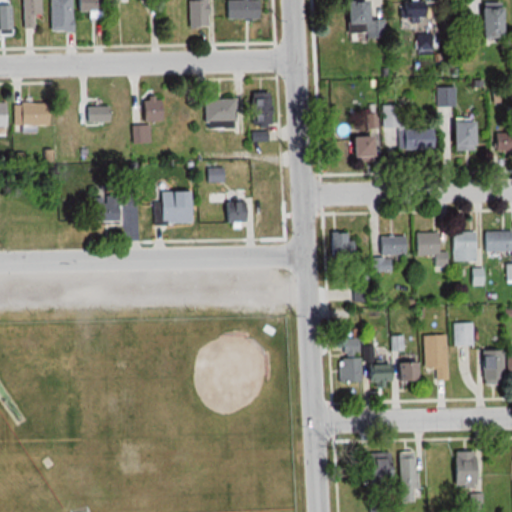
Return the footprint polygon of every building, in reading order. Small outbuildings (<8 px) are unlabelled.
[(18,0),(18,27),(30,27),(30,14),(37,14),(37,0),(18,0)] [(68,30),(68,0),(46,0),(46,30),(68,30)] [(73,0),(74,11),(85,11),(85,17),(101,16),(100,0),(114,0),(73,0)] [(143,0),(144,21),(158,21),(158,0),(143,0)] [(184,0),(185,27),(205,27),(205,0),(184,0)] [(223,0),(224,19),(258,18),(257,0),(223,0)] [(339,1),(340,24),(355,24),(355,30),(364,30),(364,36),(377,35),(376,19),(362,20),(361,0),(339,1)] [(428,28),(428,2),(396,2),(396,23),(417,23),(417,28),(428,28)] [(9,5),(0,5),(0,35),(9,35),(9,5)] [(474,7),(474,37),(500,37),(500,7),(474,7)] [(416,46),(429,44),(428,33),(415,35),(416,46)] [(440,87),(440,149),(468,149),(468,120),(453,120),(452,87),(440,87)] [(248,125),(265,125),(265,92),(248,92),(248,125)] [(139,99),(139,120),(158,120),(158,99),(139,99)] [(201,127),(233,127),(233,99),(201,99),(201,127)] [(43,126),(43,103),(12,103),(12,126),(43,126)] [(431,149),(431,128),(397,128),(397,105),(378,105),(378,127),(395,127),(395,150),(431,149)] [(109,106),(81,106),(81,122),(109,122),(109,106)] [(511,149),(511,116),(492,117),(492,150),(511,149)] [(130,143),(147,143),(147,125),(130,125),(130,143)] [(346,157),(366,157),(366,136),(346,136),(346,157)] [(205,181),(219,181),(219,169),(205,169),(205,181)] [(117,205),(136,205),(136,188),(87,189),(87,221),(117,221),(117,205)] [(155,191),(155,223),(188,223),(188,191),(155,191)] [(244,200),(229,200),(229,193),(210,193),(210,200),(215,200),(215,223),(244,223),(244,200)] [(482,251),(511,251),(511,231),(482,231),(482,251)] [(474,261),(474,232),(449,232),(449,261),(474,261)] [(435,233),(413,233),(413,255),(432,255),(432,266),(446,266),(446,252),(435,252),(435,233)] [(371,272),(391,272),(390,256),(405,255),(405,236),(375,237),(376,258),(370,258),(371,272)] [(469,344),(468,324),(451,324),(451,345),(469,344)] [(444,380),(443,334),(419,335),(420,370),(431,370),(431,380),(444,380)] [(511,350),(500,351),(500,350),(478,351),(479,383),(511,381),(511,350)] [(358,358),(336,358),(336,382),(386,381),(386,363),(358,363),(358,358)] [(410,362),(392,362),(392,381),(410,381),(410,362)] [(396,502),(413,502),(413,452),(395,452),(396,502)] [(449,488),(471,488),(471,452),(449,452),(449,488)] [(386,453),(366,453),(366,482),(386,482),(386,453)] [(468,508),(477,508),(477,495),(468,495),(468,508)]
